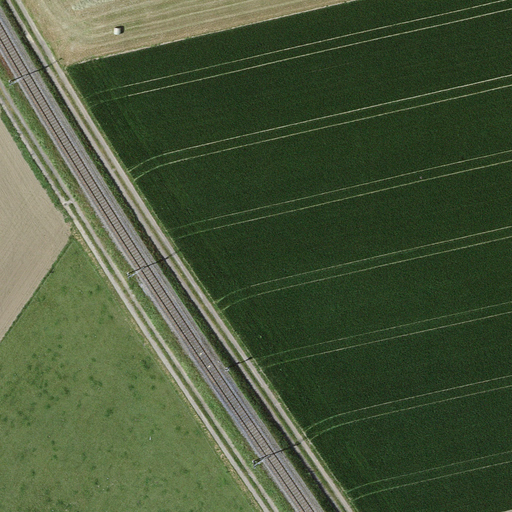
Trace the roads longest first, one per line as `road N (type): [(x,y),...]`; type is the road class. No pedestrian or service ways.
road 1 (track): [(348,511),(27,0)]
road 2 (track): [(261,511),(0,109)]
